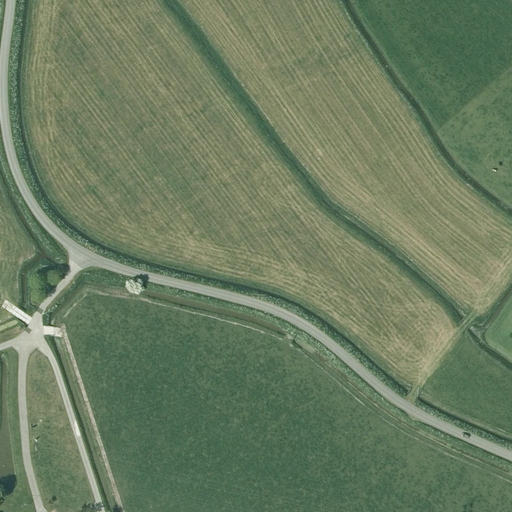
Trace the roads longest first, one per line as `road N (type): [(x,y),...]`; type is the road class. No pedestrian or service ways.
road 1 (tertiary): [(511,457),(410,410),(280,313),(86,256)]
road 2 (tertiary): [(86,256),(35,211),(10,158),(2,90),(10,0)]
